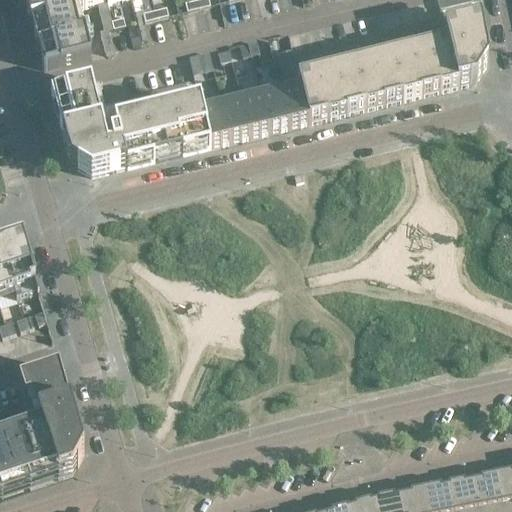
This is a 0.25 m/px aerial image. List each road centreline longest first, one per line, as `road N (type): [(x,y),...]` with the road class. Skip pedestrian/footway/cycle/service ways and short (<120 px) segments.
road 1 (residential): [(43,213),(511,101)]
road 2 (residential): [(511,386),(124,481)]
road 3 (residential): [(124,481),(43,213)]
road 4 (residential): [(257,511),(511,451)]
road 5 (residential): [(43,213),(0,43)]
